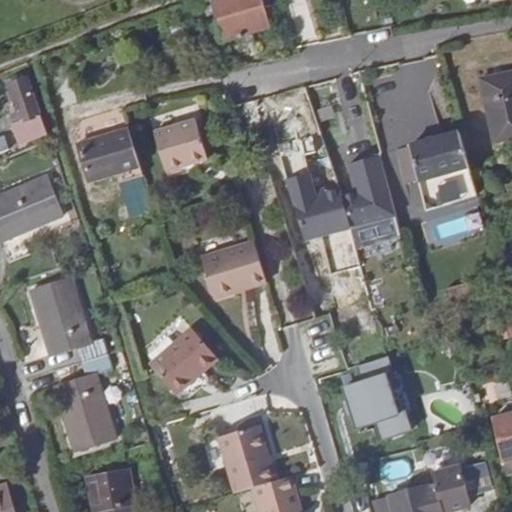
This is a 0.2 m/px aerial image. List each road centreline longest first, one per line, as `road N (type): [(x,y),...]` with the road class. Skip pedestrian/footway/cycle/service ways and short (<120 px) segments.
road 1 (residential): [(57,511),(0,335)]
road 2 (residential): [(342,511),(294,339)]
